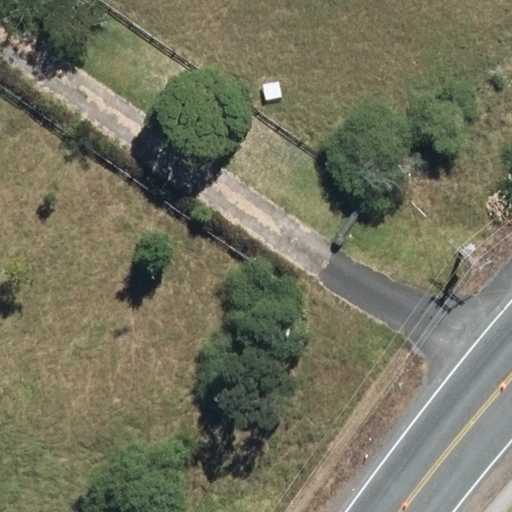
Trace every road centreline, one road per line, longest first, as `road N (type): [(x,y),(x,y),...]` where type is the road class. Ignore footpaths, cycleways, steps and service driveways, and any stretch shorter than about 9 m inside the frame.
road 1 (unknown): [(511,333),(263,193),(0,16)]
road 2 (tertiary): [(511,382),(403,511)]
